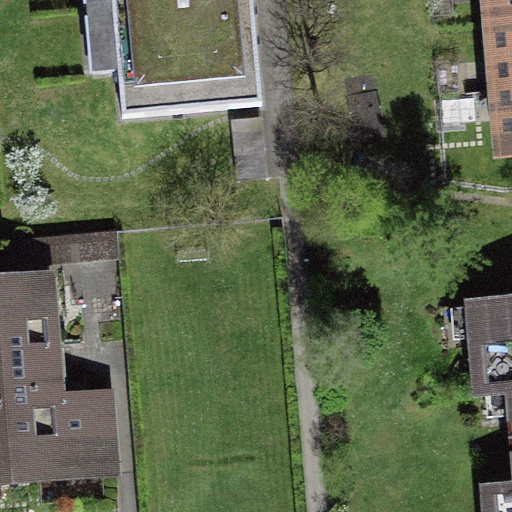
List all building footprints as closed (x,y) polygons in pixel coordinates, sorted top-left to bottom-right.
[(272,116),(264,0),(84,0),(91,87),(131,84),(134,125),(272,116)] [(511,0),(485,0),(502,176),(511,174),(511,0)] [(118,236),(21,243),(23,270),(120,263),(118,236)] [(76,397),(68,277),(0,280),(0,502),(124,495),(117,394),(76,397)] [(511,511),(511,310),(470,314),(478,413),(511,410),(511,497),(491,499),(492,511),(511,511)]
